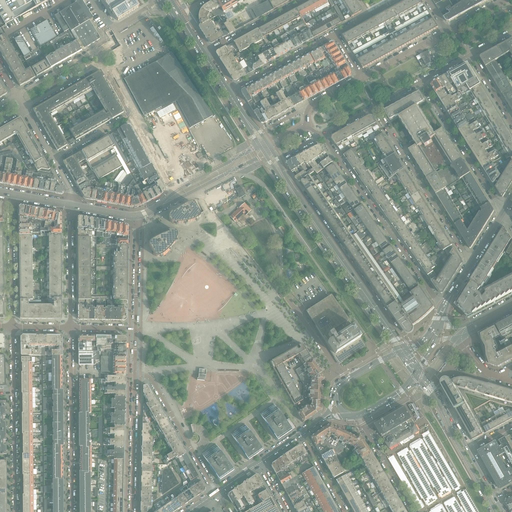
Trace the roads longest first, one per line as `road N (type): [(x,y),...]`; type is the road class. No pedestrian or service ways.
road 1 (residential): [(442,310),(322,135)]
road 2 (residential): [(71,511),(70,328)]
road 3 (residential): [(373,107),(473,260)]
road 4 (residential): [(390,327),(289,185)]
road 5 (residential): [(503,211),(421,81)]
road 6 (tertiary): [(376,311),(289,185)]
road 7 (residential): [(216,492),(149,377),(134,375)]
road 8 (tertiary): [(415,375),(489,501)]
road 9 (residential): [(134,375),(133,511)]
road 10 (residential): [(10,194),(11,326)]
road 11 (residential): [(70,328),(70,205)]
road 12 (residential): [(228,91),(335,32)]
